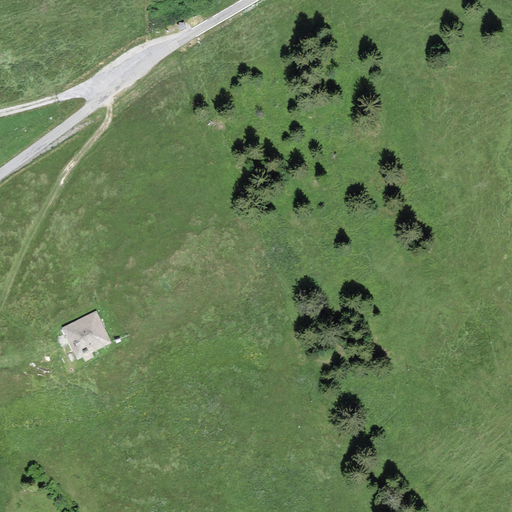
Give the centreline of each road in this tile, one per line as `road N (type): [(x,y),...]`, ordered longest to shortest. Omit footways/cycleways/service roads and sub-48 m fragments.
road 1 (unclassified): [(250,0),(166,50),(0,174)]
road 2 (track): [(0,307),(66,171),(107,122),(105,95)]
road 3 (track): [(120,84),(108,80),(0,113)]
